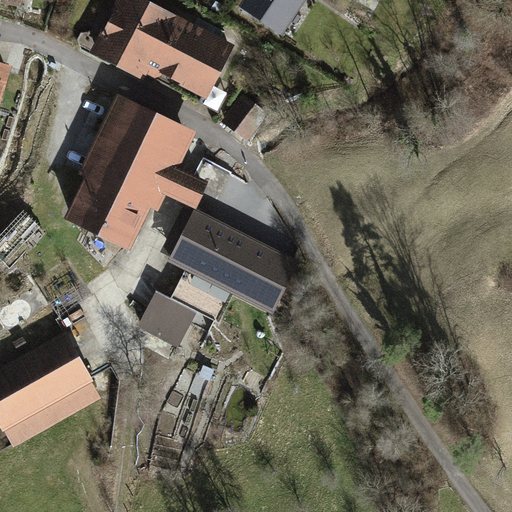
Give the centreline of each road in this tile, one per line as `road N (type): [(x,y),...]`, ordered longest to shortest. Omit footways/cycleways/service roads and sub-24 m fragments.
road 1 (track): [(479,511),(389,379),(295,214),(250,157),(191,118)]
road 2 (track): [(121,511),(129,349),(106,287)]
road 3 (track): [(46,211),(75,139),(79,62)]
